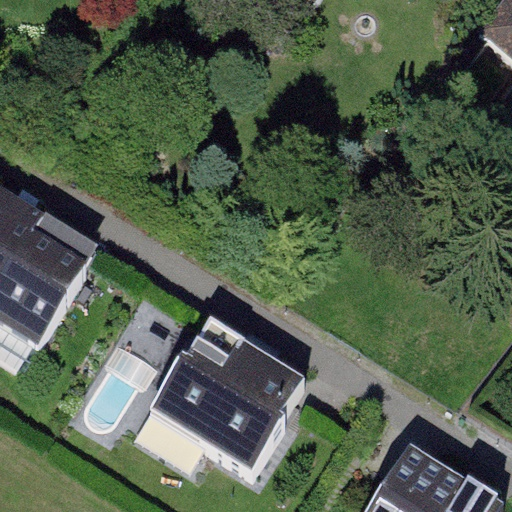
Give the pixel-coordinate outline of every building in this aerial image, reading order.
[(511,9),(479,54),(511,78),(511,9)] [(0,281),(39,219),(0,194),(0,281)] [(95,254),(39,219),(0,281),(0,318),(39,343),(95,254)] [(305,386),(204,323),(147,414),(247,477),(305,386)] [(499,511),(406,454),(369,511),(499,511)]
